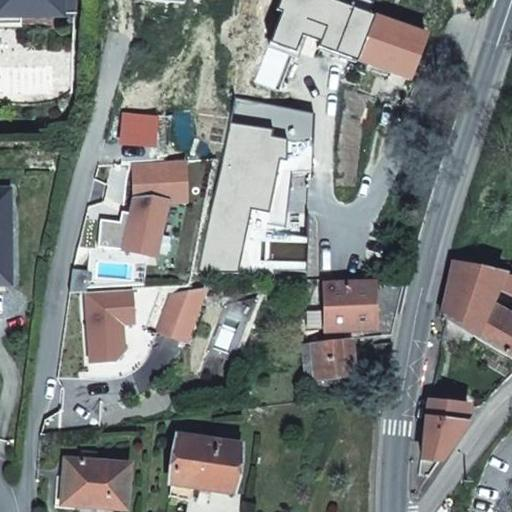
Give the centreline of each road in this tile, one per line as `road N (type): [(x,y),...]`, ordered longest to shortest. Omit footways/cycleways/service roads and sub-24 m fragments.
road 1 (residential): [(5,511),(24,492),(55,274),(114,20)]
road 2 (secondary): [(511,33),(413,332),(391,511)]
road 3 (residential): [(419,511),(436,503),(511,400)]
